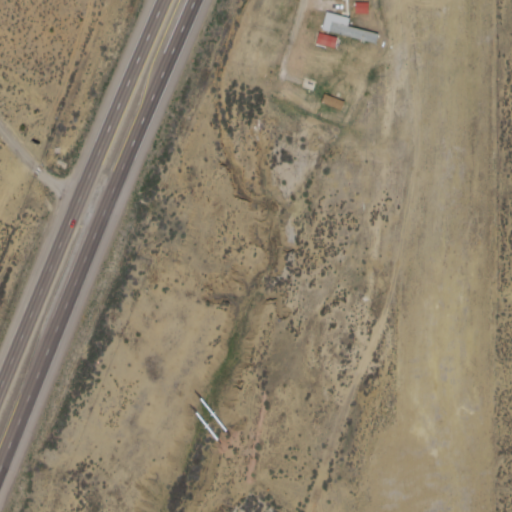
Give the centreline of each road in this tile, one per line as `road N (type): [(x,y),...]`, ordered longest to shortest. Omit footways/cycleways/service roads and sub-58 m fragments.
road 1 (residential): [(316,511),(397,313),(424,176),(410,0)]
road 2 (trunk): [(0,477),(197,0)]
road 3 (trunk): [(168,0),(0,398)]
road 4 (residential): [(110,213),(36,169),(0,126)]
